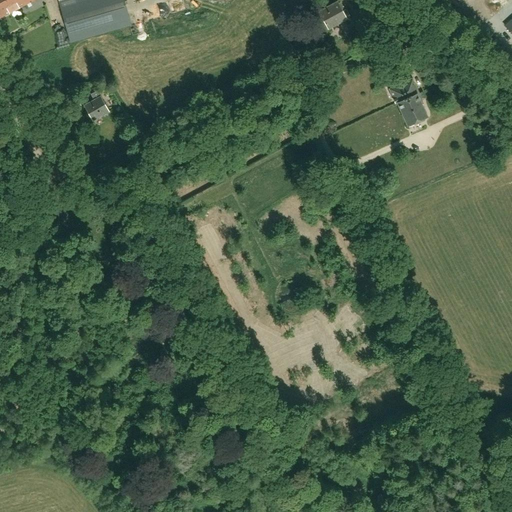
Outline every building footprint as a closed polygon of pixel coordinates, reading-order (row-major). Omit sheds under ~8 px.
[(0,0),(0,18),(34,0),(0,0)] [(71,43),(131,25),(123,0),(65,0),(59,2),(71,43)] [(347,0),(361,11),(367,4),(362,0),(347,0)] [(318,12),(328,30),(347,19),(350,17),(346,9),(343,11),(337,1),(318,12)] [(398,63),(404,61),(401,53),(395,55),(398,63)] [(385,69),(392,67),(389,58),(382,61),(385,69)] [(408,124),(427,116),(417,95),(419,94),(412,78),(389,89),(396,104),(398,103),(408,124)] [(93,120),(109,111),(97,91),(91,94),(94,99),(84,105),(93,120)] [(173,225),(182,219),(172,201),(163,206),(173,225)]
